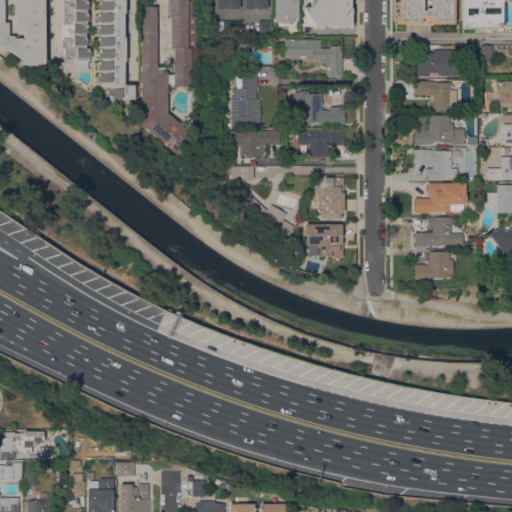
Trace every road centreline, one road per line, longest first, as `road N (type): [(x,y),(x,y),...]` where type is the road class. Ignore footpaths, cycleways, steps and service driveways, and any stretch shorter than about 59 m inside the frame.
road 1 (motorway): [(140,384),(297,441),(511,481)]
road 2 (motorway): [(511,441),(353,415),(205,370)]
road 3 (residential): [(373,0),(374,290)]
road 4 (motorway): [(205,370),(0,238)]
road 5 (motorway): [(205,370),(0,269)]
road 6 (motorway): [(0,314),(140,384)]
road 7 (motorway): [(0,339),(140,384)]
